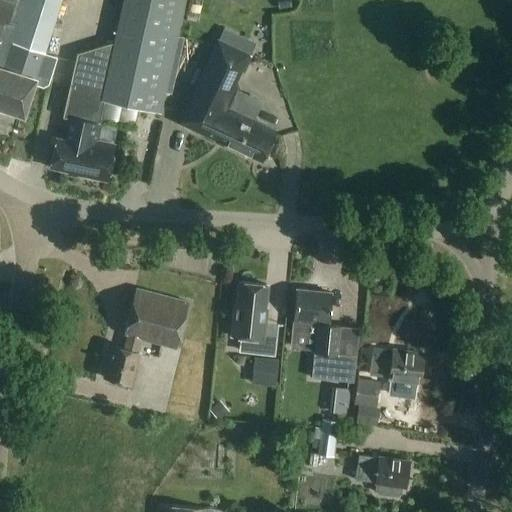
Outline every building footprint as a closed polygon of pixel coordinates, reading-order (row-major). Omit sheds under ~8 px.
[(44,53),(62,0),(14,0),(14,1),(12,0),(0,0),(0,108),(23,116),(34,81),(42,84),(46,82),(55,57),(44,53)] [(63,117),(72,119),(72,117),(99,123),(104,101),(160,113),(185,0),(122,0),(109,61),(77,54),(63,117)] [(245,71),(251,56),(218,41),(180,124),(264,163),(278,132),(227,108),(238,86),(234,84),(241,69),(245,71)] [(72,117),(72,119),(67,140),(56,138),(50,168),(106,180),(112,147),(97,143),(101,124),(99,123),(72,117)] [(131,154),(150,157),(156,122),(137,119),(131,154)] [(380,275),(381,267),(367,265),(366,273),(380,275)] [(268,310),(270,287),(243,284),(241,307),(238,306),(235,339),(245,340),(244,353),(278,356),(279,343),(269,343),(272,310),(268,310)] [(181,347),(192,303),(140,288),(129,332),(132,333),(128,348),(116,345),(108,375),(136,383),(144,352),(141,351),(145,337),(181,347)] [(356,383),(358,358),(361,330),(331,327),(334,295),(299,292),(296,326),(320,328),(314,378),(356,383)] [(420,381),(424,355),(375,348),(371,374),(420,381)] [(254,357),(251,383),(275,386),(278,360),(254,357)] [(377,408),(380,383),(358,380),(354,405),(377,408)] [(316,413),(315,387),(294,388),(295,414),(316,413)] [(346,402),(334,400),(332,413),(345,414),(346,402)] [(230,410),(222,401),(212,410),(220,419),(230,410)] [(355,425),(377,428),(379,409),(357,406),(355,425)] [(335,457),(339,422),(323,420),(322,429),(315,429),(313,448),(319,449),(318,455),(335,457)] [(379,457),(359,454),(355,479),(375,482),(377,483),(376,489),(379,495),(397,497),(402,494),(403,486),(406,487),(410,460),(379,456),(379,457)]
